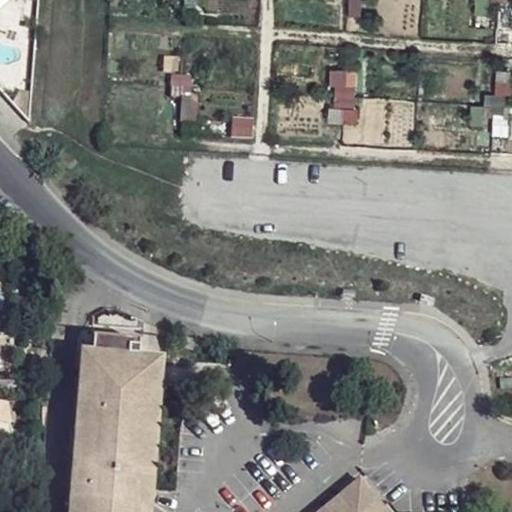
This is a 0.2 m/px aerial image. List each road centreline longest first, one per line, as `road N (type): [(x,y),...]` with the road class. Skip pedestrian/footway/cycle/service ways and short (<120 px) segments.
road 1 (residential): [(410,342),(202,314),(144,289),(87,251),(0,163)]
road 2 (residential): [(410,342),(426,382),(409,433),(413,456),(456,463),(476,432)]
road 3 (residential): [(476,432),(465,368),(456,357),(410,342)]
